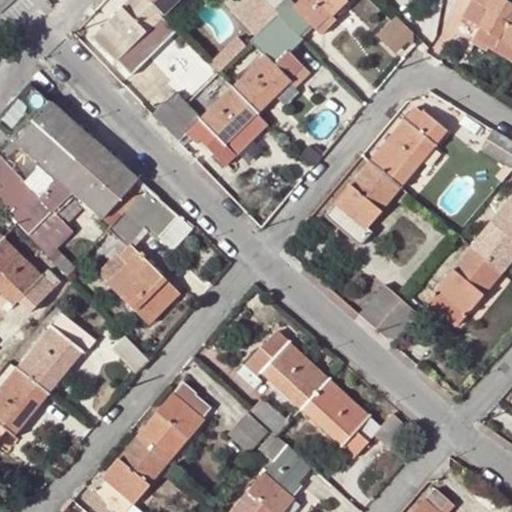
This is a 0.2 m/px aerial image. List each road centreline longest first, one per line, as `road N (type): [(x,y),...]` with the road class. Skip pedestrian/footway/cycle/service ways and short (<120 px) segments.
road 1 (residential): [(0,0),(259,255)]
road 2 (unclassified): [(511,123),(436,76),(414,75),(259,255)]
road 3 (unclassified): [(259,255),(38,511)]
road 4 (residential): [(259,255),(448,431)]
